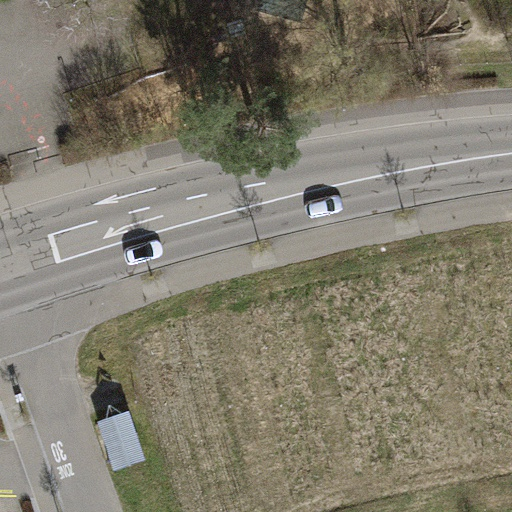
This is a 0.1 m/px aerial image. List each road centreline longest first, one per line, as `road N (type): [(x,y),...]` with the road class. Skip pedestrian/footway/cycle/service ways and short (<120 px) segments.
road 1 (secondary): [(0,260),(328,165),(511,145)]
road 2 (residential): [(0,293),(86,511)]
